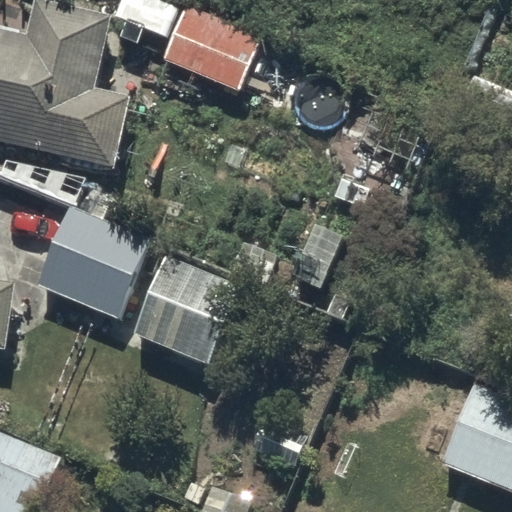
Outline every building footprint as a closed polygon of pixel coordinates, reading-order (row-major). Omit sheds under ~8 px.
[(35,0),(28,36),(0,29),(0,145),(113,170),(129,95),(93,87),(109,16),(36,0),(35,0)] [(262,37),(185,6),(162,61),(240,92),(262,37)] [(38,286),(41,287),(115,320),(149,242),(72,208),(38,286)] [(242,287),(167,255),(133,333),(208,365),(242,287)] [(0,345),(4,346),(12,282),(0,280),(0,345)] [(511,396),(472,382),(441,466),(511,493),(511,396)] [(37,511),(60,460),(0,433),(0,511),(37,511)]
